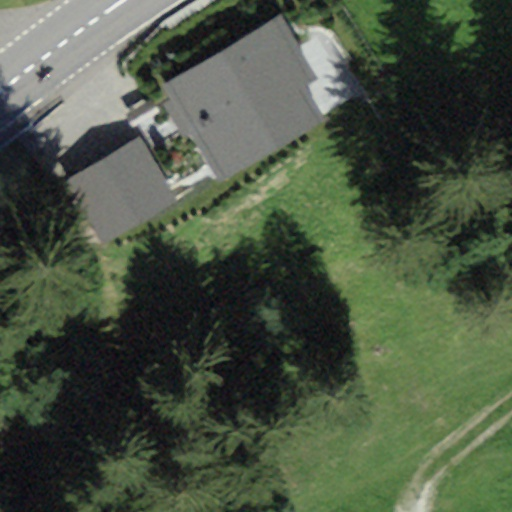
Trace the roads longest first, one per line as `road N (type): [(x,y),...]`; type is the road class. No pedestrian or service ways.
road 1 (primary): [(125,0),(0,90)]
road 2 (track): [(414,511),(414,491),(511,413)]
